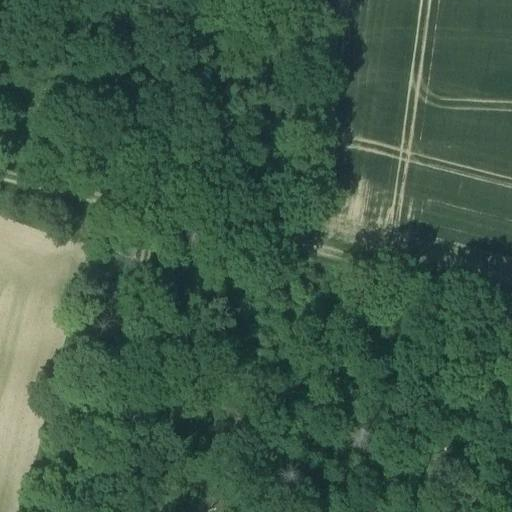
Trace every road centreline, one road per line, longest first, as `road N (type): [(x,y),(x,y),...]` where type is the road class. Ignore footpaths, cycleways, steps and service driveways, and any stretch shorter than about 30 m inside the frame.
road 1 (track): [(0,179),(307,257)]
road 2 (track): [(171,225),(124,326),(90,511)]
road 3 (track): [(307,257),(339,0)]
road 4 (track): [(511,306),(307,257)]
road 5 (track): [(511,376),(496,409),(480,511)]
